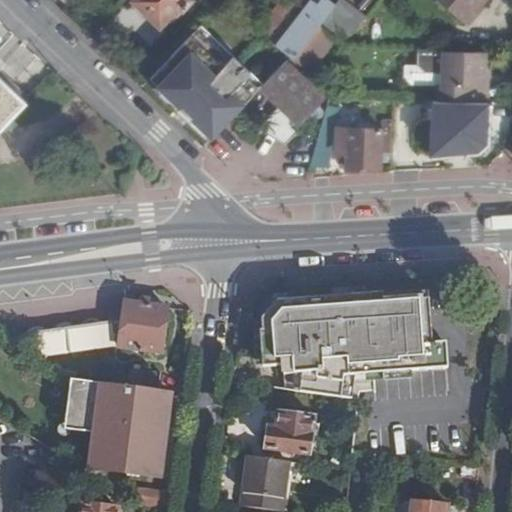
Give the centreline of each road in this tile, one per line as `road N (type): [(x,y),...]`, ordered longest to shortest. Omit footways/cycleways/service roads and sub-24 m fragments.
road 1 (residential): [(231,230),(158,130),(19,0)]
road 2 (residential): [(191,511),(225,252)]
road 3 (primary): [(231,230),(0,251)]
road 4 (primary): [(0,279),(225,252)]
road 5 (primary): [(341,238),(511,228)]
